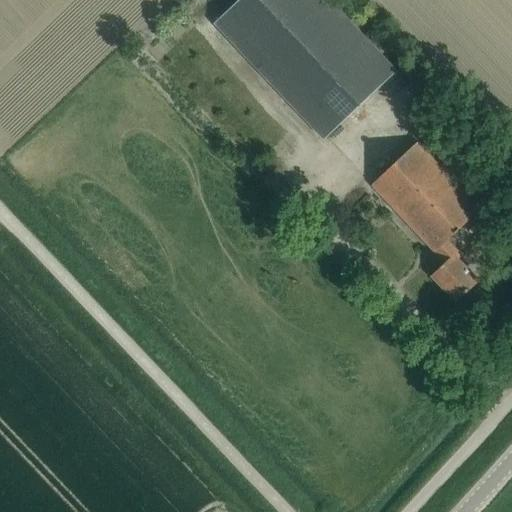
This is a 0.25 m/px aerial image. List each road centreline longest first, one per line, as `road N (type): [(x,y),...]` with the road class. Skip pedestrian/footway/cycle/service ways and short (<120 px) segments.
road 1 (unclassified): [(301,511),(0,198)]
road 2 (unclassified): [(397,511),(511,397)]
